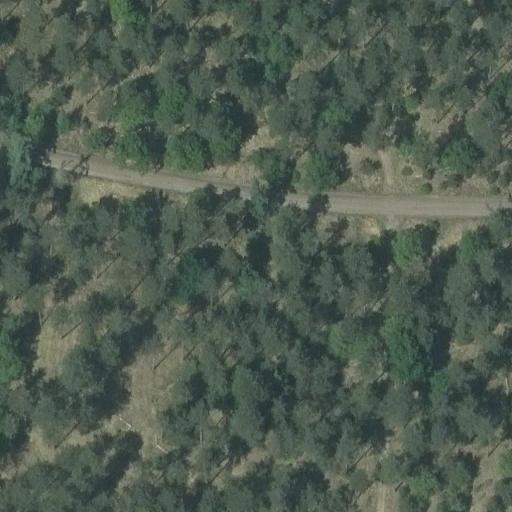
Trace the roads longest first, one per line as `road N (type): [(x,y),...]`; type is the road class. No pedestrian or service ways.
road 1 (track): [(259,0),(384,154),(390,208),(378,511)]
road 2 (track): [(511,207),(308,206),(0,145)]
